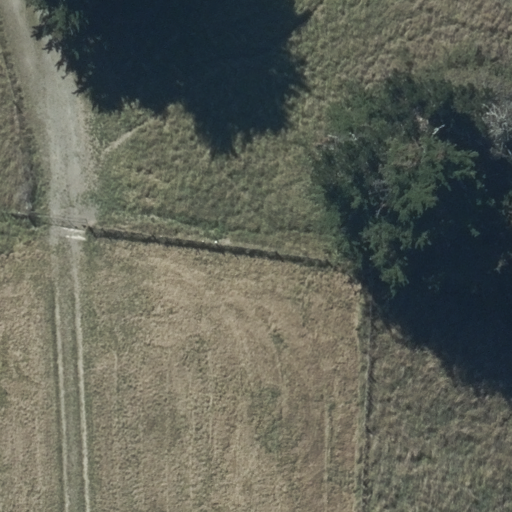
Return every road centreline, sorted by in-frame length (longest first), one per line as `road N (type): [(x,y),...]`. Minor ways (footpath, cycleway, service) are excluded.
road 1 (track): [(69,176),(75,511)]
road 2 (track): [(51,0),(69,87),(69,176)]
